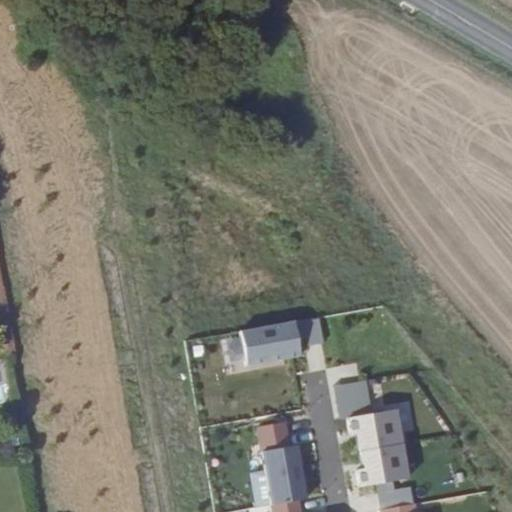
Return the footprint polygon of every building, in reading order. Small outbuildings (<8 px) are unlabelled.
[(319,318),(301,318),(303,370),(320,370),(319,318)] [(232,337),(238,366),(294,355),(287,325),(232,337)] [(349,417),(354,449),(399,443),(394,410),(349,417)] [(284,423),(256,428),(271,511),(299,511),(297,501),(304,499),(294,446),(288,447),(284,423)] [(404,476),(399,443),(354,449),(359,483),(404,476)]
